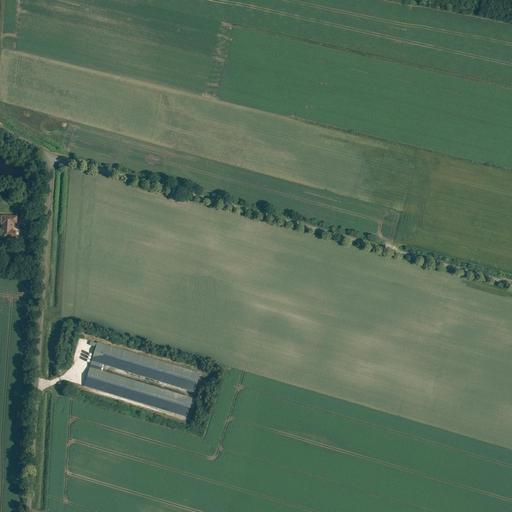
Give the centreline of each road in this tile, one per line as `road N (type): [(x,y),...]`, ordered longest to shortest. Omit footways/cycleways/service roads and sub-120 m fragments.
road 1 (unclassified): [(511,282),(56,156)]
road 2 (residential): [(31,511),(56,156)]
